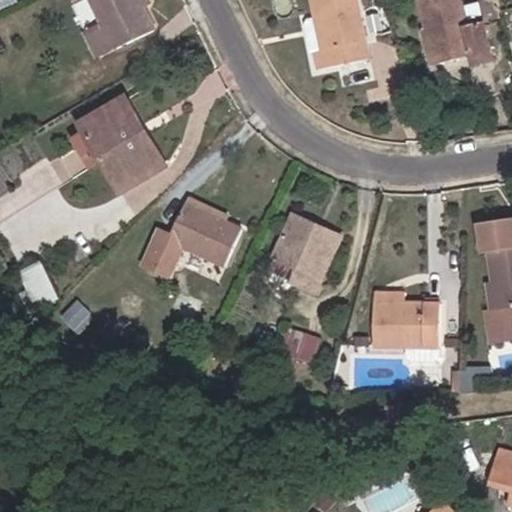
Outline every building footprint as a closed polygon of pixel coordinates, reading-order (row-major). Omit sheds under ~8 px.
[(25,0),(31,12),(56,0),(25,0)] [(140,64),(128,39),(124,30),(115,12),(74,33),(99,85),(140,64)] [(342,20),(300,30),(306,59),(295,61),(302,92),(306,91),(310,108),(359,97),(342,20)] [(459,90),(464,105),(481,99),(473,62),(454,67),(445,23),(405,31),(421,98),(459,90)] [(72,163),(109,226),(152,202),(114,138),(72,163)] [(157,273),(214,297),(229,262),(172,237),(157,273)] [(315,270),(282,257),(262,307),(312,330),(335,273),(317,265),(315,270)] [(480,286),(486,318),(492,347),(511,344),(511,274),(509,258),(472,266),(476,286),(480,286)] [(42,307),(66,296),(50,260),(26,271),(42,307)] [(291,322),(278,346),(311,363),(323,339),(291,322)] [(366,340),(365,380),(399,381),(399,391),(403,396),(428,396),(432,392),(434,342),(366,340)] [(453,426),(464,426),(465,405),(453,405),(453,426)] [(372,511),(383,511),(417,488),(403,469),(362,498),(372,511)]
